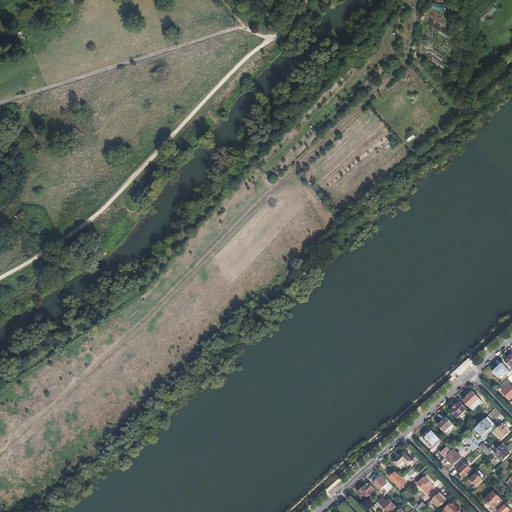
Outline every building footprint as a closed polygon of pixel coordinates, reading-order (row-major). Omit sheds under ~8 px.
[(407,139),(411,148),(415,146),(414,143),(418,141),(415,135),(407,139)] [(496,375),(499,378),(505,373),(507,375),(511,371),(502,362),(494,370),(497,374),(496,375)] [(502,391),(510,399),(511,396),(511,385),(510,384),(502,391)] [(468,397),(464,401),(474,412),(483,402),(473,392),(470,395),(468,397)] [(459,418),(468,409),(461,401),(458,404),(454,407),(454,408),(452,411),(459,418)] [(445,433),(454,424),(449,419),(447,417),(442,422),(438,425),(445,433)] [(495,431),(499,427),(488,417),(468,435),(479,446),(491,434),(495,431)] [(511,433),(508,431),(510,429),(504,423),(502,424),(499,427),(495,431),(500,438),(502,436),(505,439),(511,433)] [(442,440),(432,429),(425,435),(425,438),(435,448),(442,440)] [(474,451),(479,446),(468,435),(465,439),(471,446),(469,447),(474,451)] [(494,451),(491,447),(489,449),(484,443),(479,447),(487,455),(491,451),(492,452),(494,451)] [(509,455),(508,454),(509,453),(501,445),(498,449),(499,451),(495,454),(502,461),(509,455)] [(447,457),(453,451),(449,447),(443,453),(447,457)] [(454,465),(463,457),(454,449),(453,451),(447,457),(446,457),(454,465)] [(413,460),(404,451),(393,461),(400,468),(404,464),(406,466),(413,460)] [(496,462),(499,460),(493,452),(489,455),(496,462)] [(464,477),(471,469),(466,464),(463,466),(461,464),(456,469),(464,477)] [(399,488),(406,482),(404,481),(405,480),(403,477),(401,476),(400,477),(396,473),(393,475),(390,478),(399,488)] [(477,473),(470,479),(477,486),(483,480),(477,473)] [(374,476),(370,478),(381,489),(381,490),(386,485),(376,475),(375,477),(374,476)] [(428,494),(435,487),(424,476),(417,483),(428,494)] [(375,489),(368,482),(358,491),(361,495),(364,498),(365,499),(375,489)] [(440,506),(449,498),(442,490),(433,499),(440,506)] [(493,508),(502,500),(494,492),(485,500),(493,508)] [(396,511),(400,509),(385,495),(379,501),(388,511),(391,508),(396,511)] [(462,511),(463,511),(457,505),(458,504),(454,500),(445,508),(449,511),(462,511)] [(496,511),(506,504),(502,500),(493,508),(496,511)] [(418,511),(425,504),(422,501),(415,508),(418,511)]
